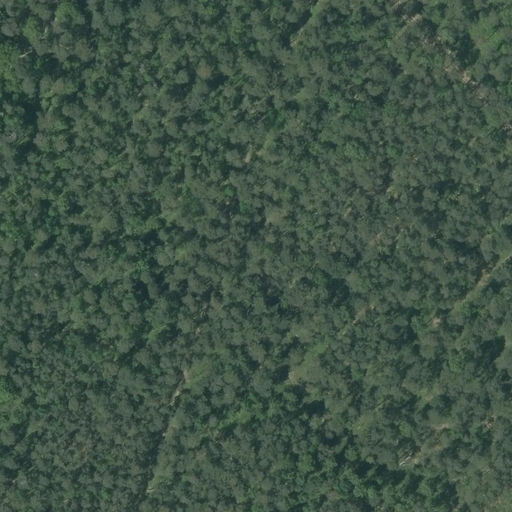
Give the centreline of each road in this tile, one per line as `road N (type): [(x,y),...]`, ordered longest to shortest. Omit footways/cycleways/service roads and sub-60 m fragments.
road 1 (track): [(138,511),(236,161),(307,0)]
road 2 (track): [(400,0),(511,128)]
